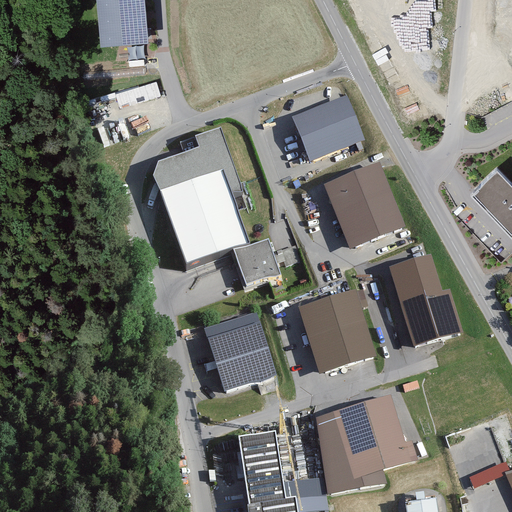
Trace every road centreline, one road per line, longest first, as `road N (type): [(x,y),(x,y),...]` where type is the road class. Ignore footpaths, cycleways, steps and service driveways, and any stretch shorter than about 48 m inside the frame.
road 1 (residential): [(354,63),(181,125),(147,147),(130,182),(202,511)]
road 2 (tertiary): [(511,348),(413,172)]
road 3 (residential): [(413,172),(451,138),(465,0)]
road 4 (tertiary): [(413,172),(354,63)]
